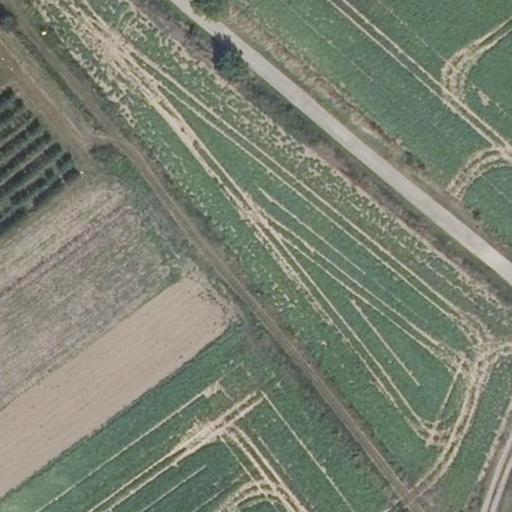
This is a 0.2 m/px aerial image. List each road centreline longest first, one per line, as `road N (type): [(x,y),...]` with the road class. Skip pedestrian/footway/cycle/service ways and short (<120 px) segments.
road 1 (track): [(12,0),(422,511)]
road 2 (track): [(511,278),(180,0)]
